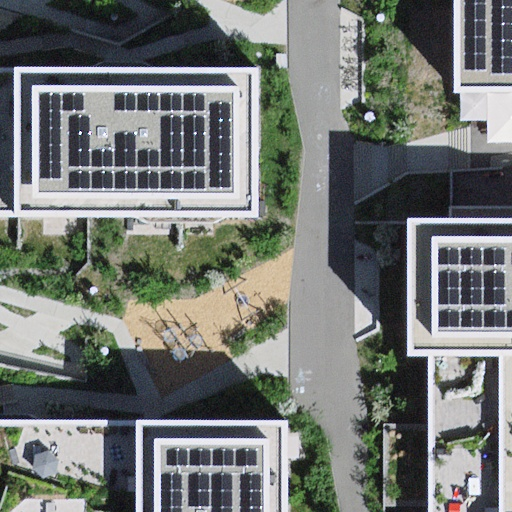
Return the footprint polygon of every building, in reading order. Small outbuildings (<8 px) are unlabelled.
[(511,0),(454,0),(454,94),(511,93),(511,0)] [(0,71),(0,221),(89,222),(257,222),(257,71),(124,71),(0,71)] [(427,446),(511,447),(511,218),(409,218),(408,359),(427,359),(427,446)] [(0,511),(141,511),(141,424),(24,424),(0,423),(0,511)] [(141,424),(141,511),(290,511),(290,424),(159,424),(141,424)] [(511,511),(511,447),(427,446),(426,511),(511,511)]
